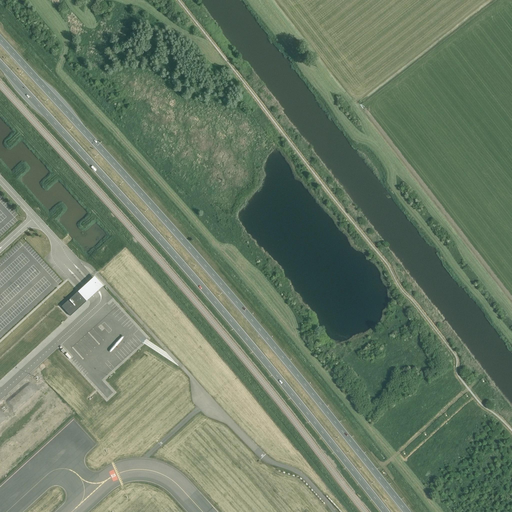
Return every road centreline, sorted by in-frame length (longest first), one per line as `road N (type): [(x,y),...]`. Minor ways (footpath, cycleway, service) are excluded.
road 1 (trunk): [(406,511),(231,296),(0,39)]
road 2 (trunk): [(0,64),(239,331),(385,511)]
road 3 (unclassified): [(0,87),(190,298),(364,511)]
